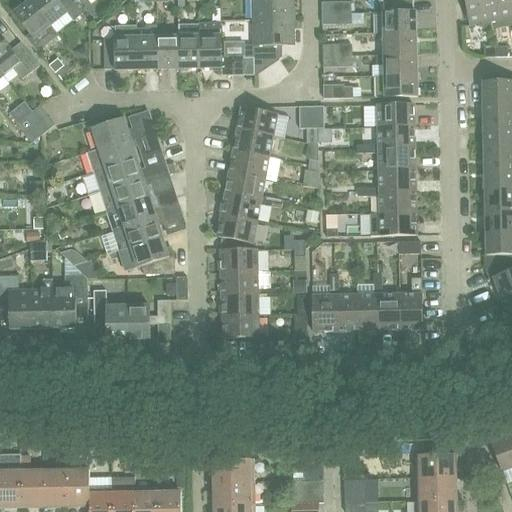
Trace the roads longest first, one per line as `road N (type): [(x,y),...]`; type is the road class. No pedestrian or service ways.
road 1 (residential): [(457,349),(447,67)]
road 2 (residential): [(199,366),(193,104)]
road 3 (residential): [(457,349),(434,362),(199,366)]
road 4 (residential): [(193,104),(308,103),(310,0)]
road 5 (residential): [(199,366),(0,353)]
road 6 (residential): [(71,100),(193,104)]
